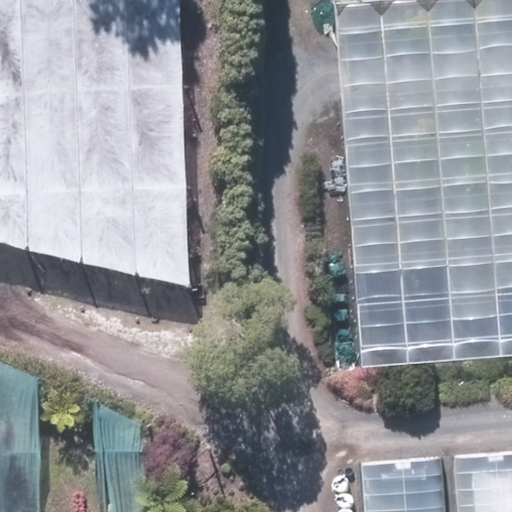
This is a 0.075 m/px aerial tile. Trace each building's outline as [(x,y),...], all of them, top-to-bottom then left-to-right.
[(0,0),(0,236),(200,291),(189,0),(0,0)] [(511,0),(340,0),(345,62),(370,371),(511,360),(511,0)] [(199,511),(195,449),(0,372),(0,511),(199,511)] [(511,511),(511,453),(461,457),(464,511),(511,511)] [(368,467),(370,511),(448,511),(445,463),(368,467)]
